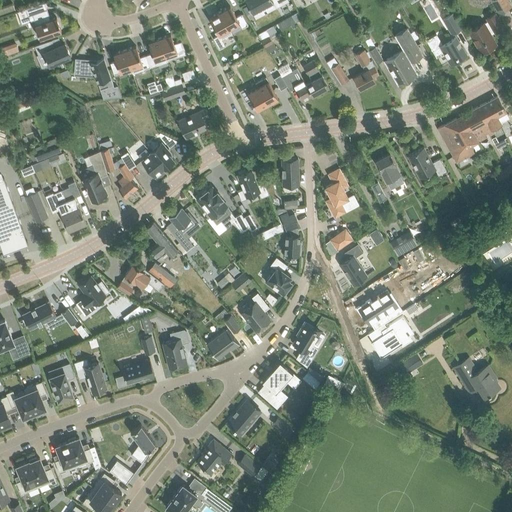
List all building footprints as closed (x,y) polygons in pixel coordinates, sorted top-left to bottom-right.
[(245,0),(252,12),(272,1),(276,7),(289,0),(288,0),(245,0)] [(490,0),(491,0),(499,14),(511,6),(508,0),(490,0)] [(17,11),(25,8),(28,16),(32,14),(36,24),(35,24),(39,38),(61,30),(56,17),(50,19),(45,2),(46,1),(17,11)] [(12,3),(0,7),(0,14),(14,9),(12,3)] [(230,5),(219,11),(232,33),(229,28),(239,23),(242,28),(248,24),(242,13),(236,16),(230,5)] [(232,33),(219,11),(209,17),(219,34),(213,37),(219,48),(225,45),(221,38),(232,33)] [(461,28),(452,13),(443,18),(452,33),(461,28)] [(481,51),(496,43),(490,33),(494,30),(495,31),(503,26),(495,13),(487,17),(490,22),(485,25),(484,22),(469,31),(481,51)] [(277,23),(281,30),(295,22),(291,15),(277,23)] [(342,30),(351,44),(359,39),(350,25),(342,30)] [(403,49),(386,58),(395,74),(393,76),(397,84),(413,74),(412,72),(416,70),(411,61),(423,54),(418,45),(407,27),(395,35),(403,49)] [(170,33),(160,37),(166,56),(167,59),(187,53),(181,40),(174,43),(170,33)] [(269,35),(261,39),(265,46),(273,42),(269,35)] [(436,37),(428,42),(436,56),(444,51),(446,55),(451,63),(466,54),(461,46),(456,36),(440,45),(436,37)] [(152,52),(146,54),(150,66),(168,60),(167,59),(166,56),(160,37),(148,41),(152,52)] [(370,37),(363,41),(368,49),(376,62),(383,58),(370,37)] [(51,39),(34,45),(38,54),(45,51),(51,63),(70,55),(65,42),(61,44),(55,47),(51,39)] [(16,44),(5,48),(8,55),(19,51),(16,44)] [(136,45),(125,49),(133,72),(150,66),(146,54),(140,57),(136,45)] [(133,72),(125,49),(113,53),(116,60),(110,62),(114,74),(131,68),(132,73),(133,72)] [(365,70),(362,72),(353,76),(360,89),(375,81),(373,76),(379,73),(371,59),(370,60),(364,49),(356,53),(365,70)] [(81,60),(80,73),(95,74),(96,76),(98,82),(100,89),(103,98),(121,96),(117,85),(114,86),(113,84),(104,56),(100,57),(101,59),(96,61),(81,60)] [(333,65),(339,60),(336,56),(329,61),(333,65)] [(312,80),(306,83),(311,94),(312,94),(328,85),(313,59),(303,65),(312,80)] [(287,62),(277,68),(280,73),(280,74),(287,85),(292,82),(295,87),(297,90),(302,99),(311,94),(306,83),(303,78),(297,67),(292,70),(287,62)] [(330,67),(341,84),(348,79),(338,62),(330,67)] [(67,69),(60,72),(63,78),(70,75),(67,69)] [(280,74),(274,77),(280,89),(287,85),(280,74)] [(266,76),(255,82),(257,86),(258,86),(267,103),(278,97),(266,76)] [(165,99),(185,92),(182,84),(162,91),(165,99)] [(245,87),(239,90),(245,101),(251,98),(257,109),(267,103),(258,86),(257,86),(248,92),(245,87)] [(497,95),(488,100),(501,124),(502,126),(506,135),(510,133),(509,130),(510,130),(509,126),(510,125),(506,118),(508,117),(502,104),(497,95)] [(12,110),(29,103),(27,98),(10,105),(12,110)] [(488,120),(487,120),(490,125),(485,128),(488,133),(489,135),(494,132),(492,128),(501,124),(488,100),(481,104),(483,107),(481,108),(488,120)] [(84,104),(77,106),(81,116),(87,114),(84,104)] [(463,114),(478,141),(486,136),(485,134),(488,133),(485,128),(490,125),(487,120),(488,120),(481,108),(483,107),(481,104),(463,114)] [(178,120),(186,139),(194,135),(193,133),(207,126),(203,118),(208,116),(204,108),(199,110),(200,113),(186,119),(185,116),(178,120)] [(478,141),(463,114),(438,127),(442,136),(456,162),(474,152),(471,145),(478,141)] [(158,132),(169,146),(178,140),(160,131),(158,132)] [(16,132),(12,134),(18,150),(22,149),(16,132)] [(92,146),(98,144),(95,132),(89,133),(92,146)] [(161,142),(150,151),(151,152),(164,168),(166,166),(167,168),(172,164),(171,162),(173,160),(165,150),(167,148),(161,142)] [(35,152),(37,158),(59,149),(57,143),(47,147),(35,152)] [(424,146),(407,155),(418,178),(436,169),(438,174),(445,170),(439,158),(432,162),(424,146)] [(108,147),(100,150),(106,170),(115,167),(110,152),(108,147)] [(106,170),(100,150),(89,155),(96,172),(83,178),(86,184),(85,184),(86,186),(87,186),(92,199),(94,199),(94,200),(101,198),(100,196),(107,193),(100,177),(107,173),(106,170)] [(127,151),(120,155),(121,156),(125,162),(129,169),(136,164),(127,151)] [(151,152),(141,160),(154,175),(163,167),(164,168),(151,152)] [(381,171),(389,187),(403,179),(396,166),(397,165),(390,152),(375,160),(381,171)] [(58,154),(48,158),(50,162),(59,158),(58,155),(58,154)] [(298,157),(282,158),(283,185),(299,184),(298,157)] [(511,161),(503,168),(509,175),(511,173),(511,161)] [(138,186),(131,178),(133,176),(129,169),(125,162),(118,167),(124,176),(119,180),(123,185),(119,189),(126,196),(138,186)] [(26,166),(29,173),(34,171),(32,164),(26,166)] [(258,191),(261,197),(269,194),(264,181),(257,184),(251,168),(245,170),(244,169),(238,171),(239,173),(237,174),(243,188),(237,190),(241,200),(248,197),(247,195),(258,191)] [(326,186),(332,197),(327,200),(335,215),(344,210),(339,201),(347,197),(342,187),(347,185),(339,168),(329,173),(334,182),(326,186)] [(4,177),(0,177),(0,242),(3,251),(13,248),(12,246),(25,241),(22,232),(24,232),(4,177)] [(272,179),(264,181),(269,194),(275,192),(272,179)] [(70,186),(62,189),(66,200),(67,199),(71,208),(68,210),(75,226),(86,222),(72,191),(77,189),(73,181),(68,183),(70,186)] [(378,181),(370,185),(374,191),(381,187),(378,181)] [(201,195),(197,199),(216,224),(221,220),(226,227),(235,220),(241,231),(249,227),(243,216),(241,212),(235,216),(231,211),(227,206),(228,205),(222,197),(217,191),(213,186),(212,186),(208,190),(207,189),(200,194),(201,195)] [(53,192),(45,195),(51,208),(58,205),(68,229),(75,226),(68,210),(71,208),(67,199),(66,200),(62,189),(53,193),(53,192)] [(25,195),(36,221),(47,216),(37,190),(25,195)] [(172,220),(166,225),(186,250),(193,244),(187,237),(183,232),(195,222),(186,212),(181,205),(168,215),(172,220)] [(243,216),(249,227),(251,230),(258,227),(250,212),(243,216)] [(287,212),(280,215),(286,230),(288,229),(291,235),(285,234),(284,256),(290,256),(290,255),(292,255),(292,254),(300,254),(301,241),(299,241),(299,235),(295,226),(299,225),(294,213),(288,215),(287,212)] [(459,215),(449,221),(453,228),(463,223),(459,215)] [(157,254),(163,250),(165,249),(170,254),(177,249),(154,220),(145,227),(157,241),(151,246),(157,254)] [(511,225),(500,234),(504,239),(511,234),(511,225)] [(330,238),(338,248),(351,238),(344,228),(330,238)] [(397,255),(417,243),(410,229),(389,241),(397,255)] [(264,230),(255,235),(258,242),(267,238),(264,230)] [(379,233),(373,237),(376,243),(383,238),(379,233)] [(348,258),(339,263),(353,284),(366,276),(355,257),(363,252),(357,244),(344,252),(348,258)] [(281,295),(293,281),(290,278),(292,275),(284,269),(287,265),(276,257),(270,264),(274,268),(264,281),(281,295)] [(148,270),(170,286),(176,277),(155,261),(148,270)] [(132,263),(125,275),(117,286),(129,294),(136,282),(143,287),(146,281),(158,290),(163,283),(144,267),(142,270),(132,263)] [(245,270),(231,282),(238,290),(252,278),(245,270)] [(81,298),(75,302),(85,315),(96,306),(94,303),(106,295),(105,293),(109,291),(102,280),(97,283),(91,274),(78,283),(84,292),(79,296),(81,298)] [(224,275),(217,282),(221,287),(229,281),(224,275)] [(437,287),(426,293),(431,301),(448,293),(444,286),(438,289),(437,287)] [(269,306),(257,291),(251,296),(255,301),(241,312),(242,313),(241,315),(245,319),(246,318),(256,330),(270,319),(264,311),(269,306)] [(369,300),(355,309),(361,318),(362,317),(368,325),(371,323),(375,328),(400,312),(396,306),(386,291),(370,302),(369,300)] [(269,292),(265,297),(272,305),(277,298),(269,292)] [(48,300),(22,313),(30,329),(46,321),(56,316),(56,315),(48,300)] [(126,321),(152,309),(141,303),(123,316),(126,321)] [(412,304),(405,308),(409,313),(415,309),(412,304)] [(68,306),(61,311),(61,312),(66,319),(70,324),(77,319),(68,306)] [(218,313),(214,317),(218,321),(222,317),(218,313)] [(240,326),(230,314),(224,319),(234,332),(240,326)] [(372,341),(370,342),(380,357),(387,352),(386,349),(393,344),(395,347),(400,343),(401,345),(411,339),(403,327),(408,324),(402,316),(380,330),(382,334),(372,341)] [(4,318),(0,320),(0,348),(14,342),(19,355),(31,350),(24,333),(13,338),(4,318)] [(483,326),(492,340),(502,334),(492,319),(483,326)] [(297,335),(293,342),(301,348),(296,357),(307,366),(318,347),(317,347),(312,344),(319,331),(320,330),(315,328),(316,327),(314,326),(304,320),(299,330),(300,330),(297,335)] [(76,327),(83,337),(89,333),(81,323),(76,327)] [(239,343),(227,327),(206,343),(218,357),(231,347),(232,349),(239,343)] [(171,339),(162,342),(169,367),(186,362),(181,343),(189,341),(186,329),(184,328),(169,332),(171,339)] [(151,335),(141,337),(145,353),(155,350),(151,335)] [(417,353),(400,364),(405,373),(422,362),(417,353)] [(86,358),(74,362),(79,377),(87,375),(92,391),(98,389),(99,390),(106,388),(105,387),(106,386),(98,362),(89,365),(86,358)] [(149,358),(122,366),(124,373),(123,373),(126,382),(154,374),(149,358)] [(37,359),(31,362),(33,368),(39,365),(37,359)] [(490,392),(499,386),(494,378),(486,365),(474,373),(466,359),(454,366),(466,386),(475,381),(484,396),(488,394),(488,395),(491,393),(490,392)] [(272,368),(262,380),(265,382),(263,384),(272,392),(266,399),(276,407),(287,395),(281,389),(287,381),(294,387),(301,379),(279,360),(274,366),(272,368)] [(50,376),(58,399),(62,397),(63,399),(69,397),(68,395),(72,394),(67,379),(74,376),(69,362),(61,365),(63,371),(50,376)] [(328,374),(324,383),(339,390),(343,381),(328,374)] [(23,388),(24,390),(33,412),(45,408),(40,395),(46,392),(41,381),(23,388)] [(6,392),(7,395),(12,407),(18,404),(23,417),(24,416),(23,416),(26,415),(26,417),(33,414),(33,412),(24,390),(14,394),(12,390),(6,392)] [(0,397),(0,425),(0,426),(11,421),(6,409),(12,407),(7,395),(0,397)] [(233,414),(227,422),(233,427),(232,427),(234,429),(235,428),(237,430),(240,433),(260,410),(247,398),(237,410),(236,409),(237,410),(234,414),(233,413),(232,413),(233,414)] [(273,422),(286,434),(291,428),(278,416),(273,422)] [(134,428),(130,431),(139,443),(131,453),(142,462),(148,453),(147,453),(145,450),(155,443),(141,423),(137,426),(136,426),(134,428)] [(68,441),(67,441),(76,465),(94,459),(89,447),(84,449),(79,437),(78,437),(76,438),(75,436),(68,439),(68,441)] [(196,461),(210,473),(220,461),(223,464),(232,453),(213,437),(204,449),(206,450),(203,453),(202,452),(201,452),(203,453),(196,461)] [(55,460),(59,472),(76,465),(67,441),(57,445),(56,445),(61,458),(55,460)] [(237,462),(253,475),(260,466),(244,453),(237,462)] [(29,461),(28,462),(38,486),(48,482),(49,484),(56,481),(55,479),(50,467),(44,470),(42,465),(39,457),(38,457),(36,458),(36,457),(29,460),(29,461)] [(109,471),(114,474),(122,464),(117,460),(109,471)] [(266,460),(263,463),(270,469),(273,466),(266,460)] [(16,481),(21,493),(38,486),(28,462),(27,462),(26,461),(18,465),(18,466),(17,466),(20,474),(22,479),(16,481)] [(104,472),(93,487),(114,502),(121,492),(110,484),(114,479),(104,472)] [(166,505),(165,506),(166,507),(173,511),(182,511),(196,495),(197,494),(196,494),(195,493),(198,490),(201,492),(227,511),(232,505),(205,486),(194,477),(190,484),(191,485),(188,488),(183,484),(182,483),(182,484),(176,492),(172,498),(166,505)] [(0,501),(9,498),(0,478),(0,501)] [(82,502),(93,509),(96,504),(107,511),(109,509),(110,510),(114,505),(115,504),(114,503),(114,502),(93,487),(82,502)] [(62,488),(53,492),(55,496),(57,501),(62,497),(65,495),(62,488)] [(10,507),(12,511),(22,511),(19,503),(10,507)]
